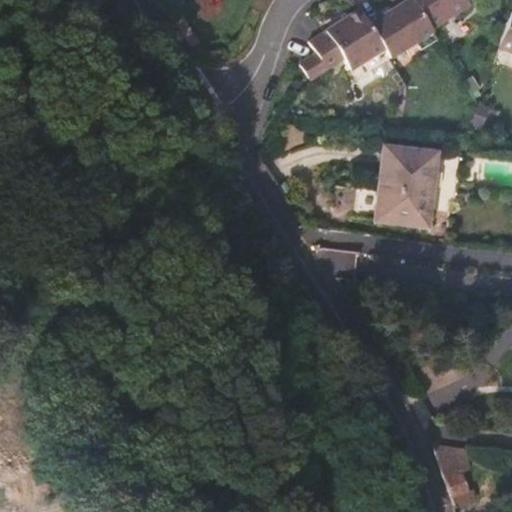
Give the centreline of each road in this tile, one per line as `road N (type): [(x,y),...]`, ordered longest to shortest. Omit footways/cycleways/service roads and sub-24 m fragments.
road 1 (residential): [(207,109),(424,487),(428,511)]
road 2 (residential): [(294,0),(247,86),(207,109)]
road 3 (residential): [(135,0),(207,109)]
